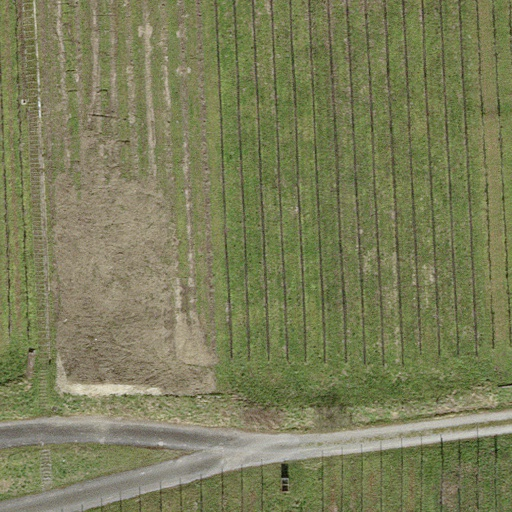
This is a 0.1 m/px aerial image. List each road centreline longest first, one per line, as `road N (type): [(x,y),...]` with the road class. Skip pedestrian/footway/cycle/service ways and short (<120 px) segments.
road 1 (track): [(511,420),(281,447),(107,431),(0,433)]
road 2 (track): [(50,511),(281,447)]
